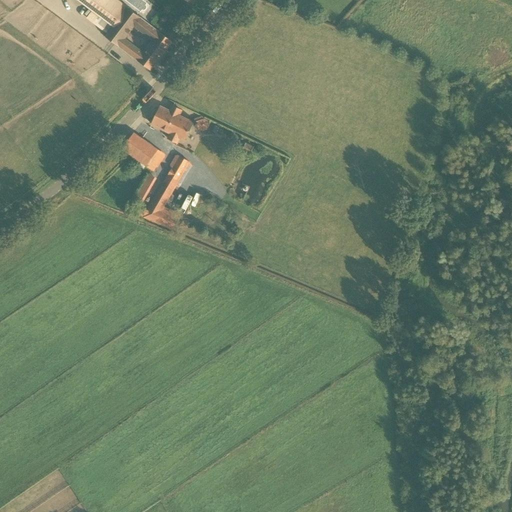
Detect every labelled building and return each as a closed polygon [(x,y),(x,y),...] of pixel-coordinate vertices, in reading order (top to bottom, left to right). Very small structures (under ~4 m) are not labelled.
[(77,0),(112,26),(106,35),(125,50),(151,71),(173,42),(127,6),(119,0),(77,0)] [(178,116),(181,110),(172,106),(170,111),(160,107),(156,116),(186,130),(191,121),(178,116)] [(182,139),(186,130),(156,116),(152,124),(169,133),(167,139),(174,143),(177,136),(182,139)] [(200,120),(197,124),(199,129),(203,131),(208,129),(210,125),(208,121),(204,119),(200,120)] [(154,170),(165,155),(157,149),(134,134),(123,149),(146,164),(154,170)] [(242,151),(250,154),(251,153),(255,155),(257,150),(253,148),(254,147),(246,143),(242,151)] [(173,229),(179,217),(162,210),(190,161),(179,156),(144,216),(173,229)] [(148,174),(145,180),(153,184),(156,178),(148,174)]
